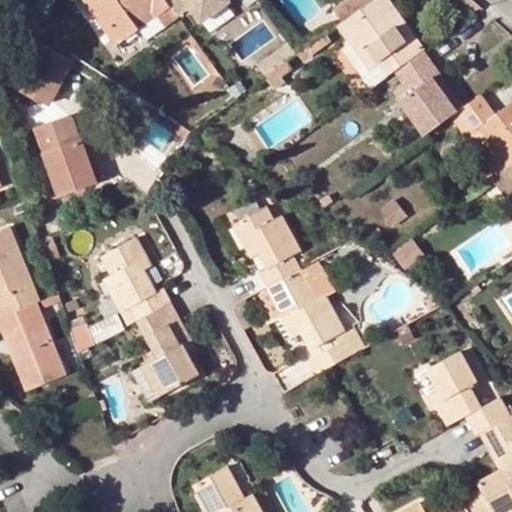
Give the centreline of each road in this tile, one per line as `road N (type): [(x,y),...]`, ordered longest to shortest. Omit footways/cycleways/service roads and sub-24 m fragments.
road 1 (residential): [(150,191),(266,406)]
road 2 (residential): [(266,406),(331,485),(366,490),(459,445)]
road 3 (residential): [(266,406),(197,431),(151,470)]
